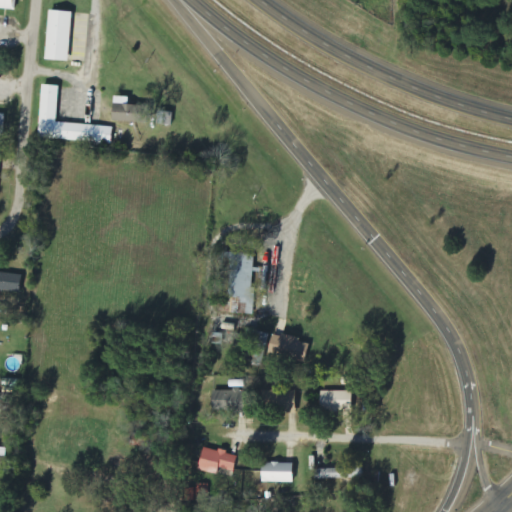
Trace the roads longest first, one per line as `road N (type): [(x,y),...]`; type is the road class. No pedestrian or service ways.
road 1 (secondary): [(175,0),(433,306),(461,352),(479,464),(501,511)]
road 2 (primary): [(185,0),(273,69),(345,110),(511,166)]
road 3 (primary): [(511,122),(471,116),(396,86),(295,32),(255,0)]
road 4 (residential): [(463,445),(241,436)]
road 5 (residential): [(15,219),(37,0)]
road 6 (residential): [(96,0),(92,70),(30,68)]
road 7 (secondary): [(471,393),(463,445),(436,511)]
